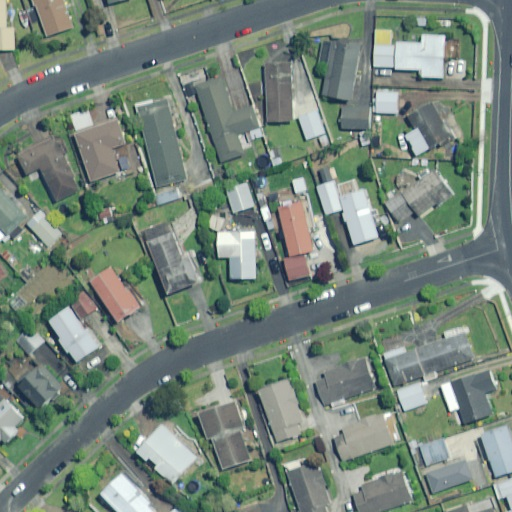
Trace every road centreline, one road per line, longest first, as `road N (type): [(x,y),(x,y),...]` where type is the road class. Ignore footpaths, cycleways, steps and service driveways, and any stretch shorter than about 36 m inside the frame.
road 1 (residential): [(511,245),(141,376),(1,511)]
road 2 (residential): [(302,0),(0,110)]
road 3 (tertiary): [(511,219),(511,84)]
